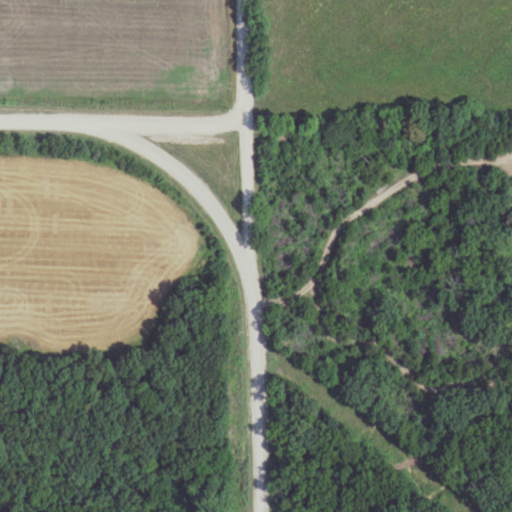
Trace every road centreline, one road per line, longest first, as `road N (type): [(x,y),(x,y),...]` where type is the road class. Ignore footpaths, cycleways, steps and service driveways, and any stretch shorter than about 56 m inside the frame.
road 1 (tertiary): [(263,511),(249,113)]
road 2 (tertiary): [(249,113),(216,127),(0,127)]
road 3 (tertiary): [(89,128),(187,176),(226,226),(253,281)]
